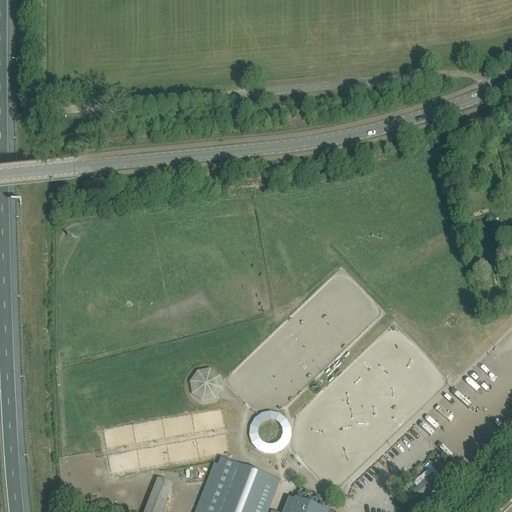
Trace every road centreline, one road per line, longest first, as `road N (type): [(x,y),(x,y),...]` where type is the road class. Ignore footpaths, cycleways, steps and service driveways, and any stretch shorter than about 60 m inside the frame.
road 1 (tertiary): [(0,173),(319,144),(487,94)]
road 2 (unclassified): [(57,113),(470,72),(487,94)]
road 3 (motorway): [(16,511),(0,136)]
